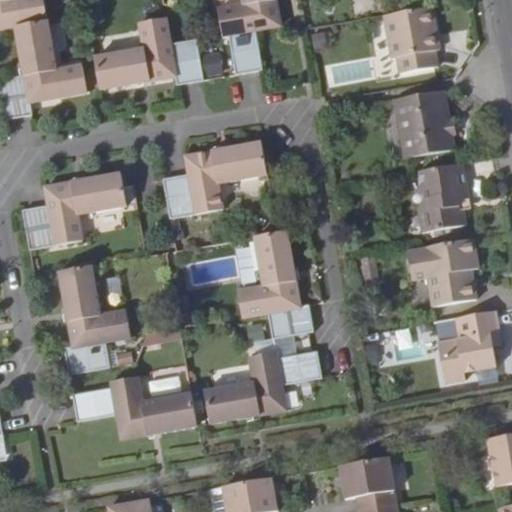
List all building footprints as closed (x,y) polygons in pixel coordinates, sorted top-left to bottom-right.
[(0,0),(0,30),(14,28),(47,22),(43,0),(0,0)] [(243,0),(245,4),(219,9),(225,39),(231,38),(238,75),(263,70),(256,33),(283,28),(278,0),(243,0)] [(388,17),(376,19),(383,60),(395,58),(398,76),(435,70),(432,56),(440,54),(431,10),(388,17)] [(95,60),(101,92),(135,86),(134,80),(147,77),(148,83),(177,77),(179,85),(205,81),(198,42),(196,39),(172,44),(167,19),(137,24),(142,49),(97,58),(97,59),(95,60)] [(55,70),(47,22),(14,28),(21,62),(26,61),(29,75),(23,76),(0,81),(0,90),(5,119),(30,114),(29,106),(85,96),(80,65),(55,70)] [(135,86),(148,83),(147,77),(134,80),(135,86)] [(448,92),(388,103),(400,161),(452,153),(450,139),(457,137),(448,92)] [(223,183),(269,175),(263,143),(231,149),(232,154),(218,156),(217,151),(188,157),(191,175),(165,180),(172,220),(228,209),(223,183)] [(461,165),(419,173),(425,207),(414,209),(418,233),(466,225),(464,214),(471,213),(461,165)] [(48,207),(20,213),(26,252),(87,240),(82,216),(129,207),(123,173),(87,180),(88,185),(77,187),(76,182),(45,187),(48,207)] [(276,340),(315,333),(310,307),(306,308),(300,279),(295,279),(293,266),(298,265),(292,232),(280,234),(257,237),(266,285),(241,290),(246,319),(272,314),(276,339),(276,340)] [(477,240),(405,252),(410,284),(429,281),(435,311),(479,304),(474,281),(484,279),(477,240)] [(375,258),(362,260),(367,286),(380,283),(375,258)] [(72,348),(66,350),(71,377),(110,370),(110,368),(105,344),(132,339),(128,310),(102,314),(94,268),(93,266),(62,272),(62,274),(59,275),(65,307),(70,307),(72,320),(68,321),(72,348)] [(489,315),(463,319),(466,340),(437,345),(445,387),(478,381),(477,372),(499,368),(489,315)] [(286,385),(323,378),(318,351),(280,358),(280,352),(251,357),(255,382),(205,391),(212,427),(247,420),(247,415),(260,412),(261,418),(291,412),(286,385)] [(74,397),(79,422),(117,415),(122,443),(151,438),(150,432),(163,429),(164,436),(200,429),(193,393),(144,403),(140,378),(110,383),(112,390),(74,397)] [(150,432),(151,438),(164,436),(163,429),(150,432)] [(511,436),(486,441),(495,489),(511,485),(511,436)] [(344,487),(346,501),(356,499),(358,511),(364,511),(398,506),(389,458),(340,467),(341,473),(344,487)] [(337,488),(344,487),(341,473),(335,475),(337,488)] [(225,511),(278,511),(276,499),(274,487),(272,479),(221,487),(225,511)] [(110,511),(152,511),(150,500),(110,507),(110,511)]
